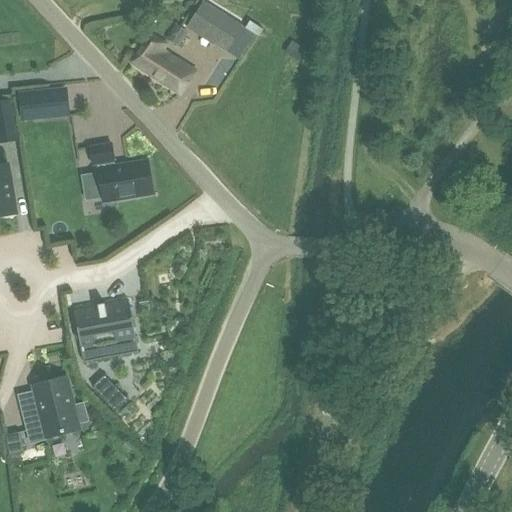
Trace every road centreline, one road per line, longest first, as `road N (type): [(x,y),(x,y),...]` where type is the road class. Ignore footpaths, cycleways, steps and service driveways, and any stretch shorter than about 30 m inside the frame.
road 1 (unclassified): [(150,511),(270,243)]
road 2 (unclassified): [(39,0),(220,195)]
road 3 (unclassified): [(270,243),(334,248),(417,236),(458,243),(496,263)]
road 4 (residential): [(220,195),(110,270),(14,283)]
